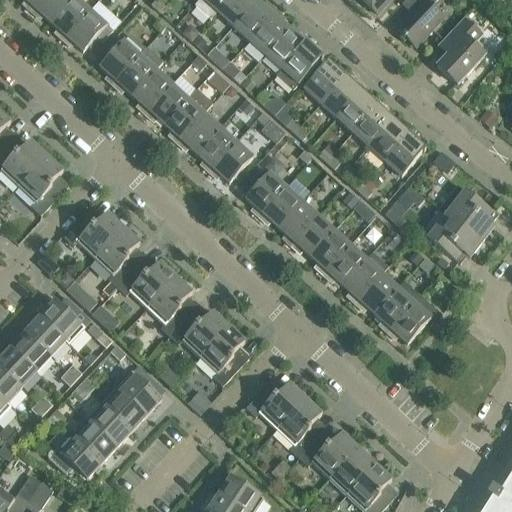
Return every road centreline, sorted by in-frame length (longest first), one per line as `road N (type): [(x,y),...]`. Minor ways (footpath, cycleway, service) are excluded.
road 1 (residential): [(511,176),(307,0)]
road 2 (residential): [(296,334),(114,165)]
road 3 (residential): [(148,494),(296,334)]
road 4 (residential): [(450,480),(296,334)]
road 5 (residential): [(0,286),(114,165)]
road 6 (residential): [(114,165),(0,57)]
